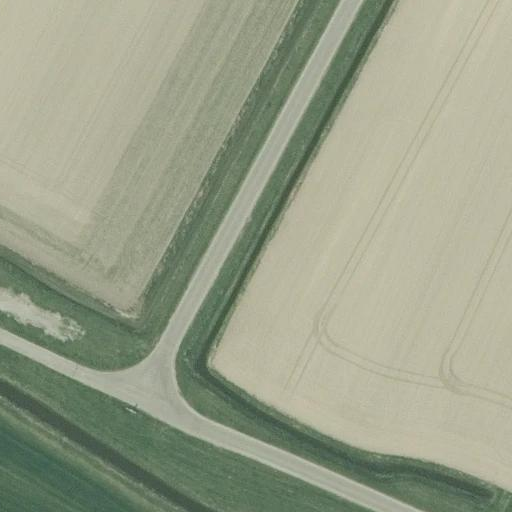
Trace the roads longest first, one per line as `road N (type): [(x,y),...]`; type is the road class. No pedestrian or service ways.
road 1 (tertiary): [(143,402),(352,0)]
road 2 (tertiary): [(398,511),(143,402)]
road 3 (unclassified): [(143,402),(0,336)]
